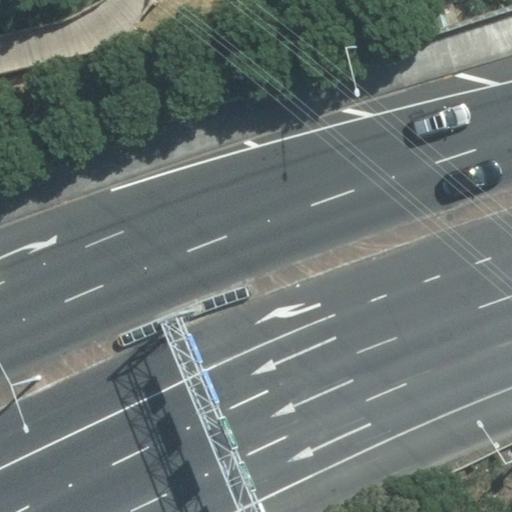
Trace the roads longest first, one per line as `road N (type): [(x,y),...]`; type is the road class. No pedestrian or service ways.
road 1 (primary): [(0,329),(189,245),(511,134)]
road 2 (primary): [(511,327),(67,511)]
